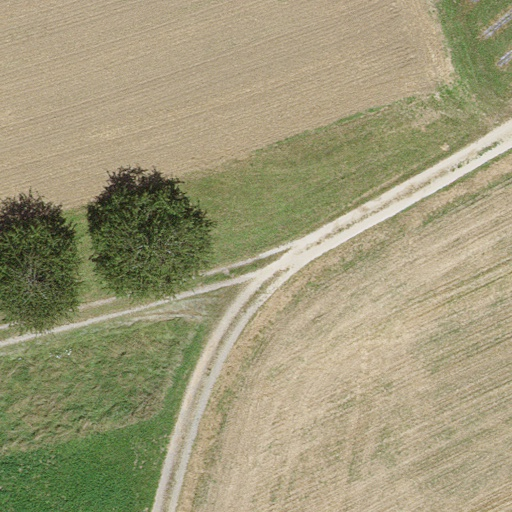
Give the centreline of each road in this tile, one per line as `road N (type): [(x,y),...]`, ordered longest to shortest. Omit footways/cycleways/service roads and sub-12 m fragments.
road 1 (track): [(511,140),(299,259),(0,343)]
road 2 (track): [(170,511),(197,410),(299,259)]
